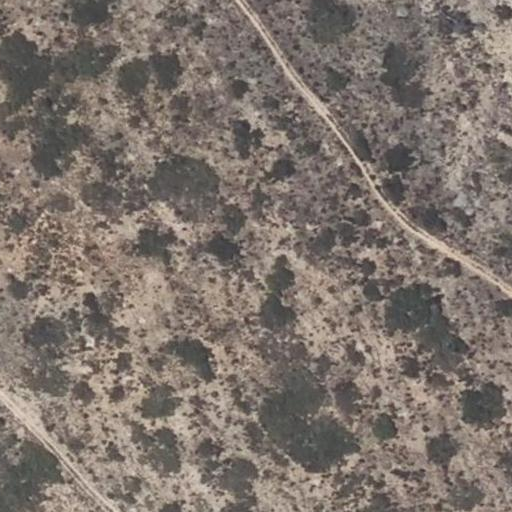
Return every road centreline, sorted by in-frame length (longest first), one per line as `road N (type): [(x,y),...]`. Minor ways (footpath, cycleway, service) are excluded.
road 1 (track): [(511,279),(422,225),(373,176),(240,0)]
road 2 (track): [(0,395),(147,511)]
